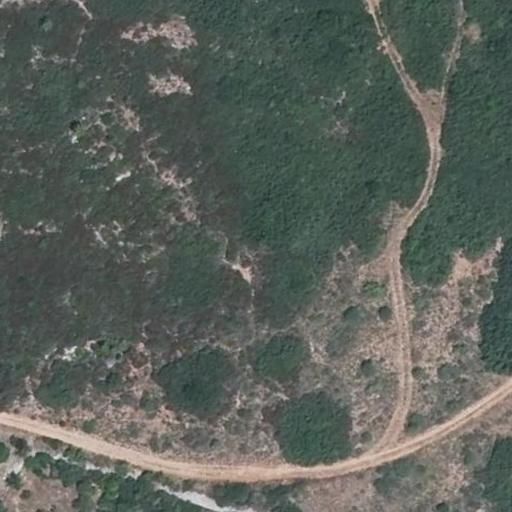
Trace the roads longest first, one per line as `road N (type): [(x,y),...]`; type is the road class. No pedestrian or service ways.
road 1 (track): [(0,420),(182,464),(321,469),(451,421),(511,381)]
road 2 (track): [(369,457),(397,409),(407,253),(437,157),(374,0)]
